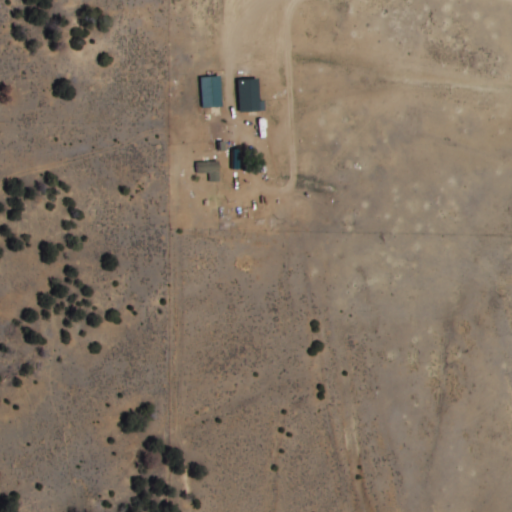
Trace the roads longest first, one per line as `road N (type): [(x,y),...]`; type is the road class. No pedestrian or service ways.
road 1 (residential): [(465,82),(286,55),(242,43),(229,24)]
road 2 (residential): [(511,94),(465,82),(355,95),(280,124)]
road 3 (residential): [(242,43),(275,93),(281,153)]
